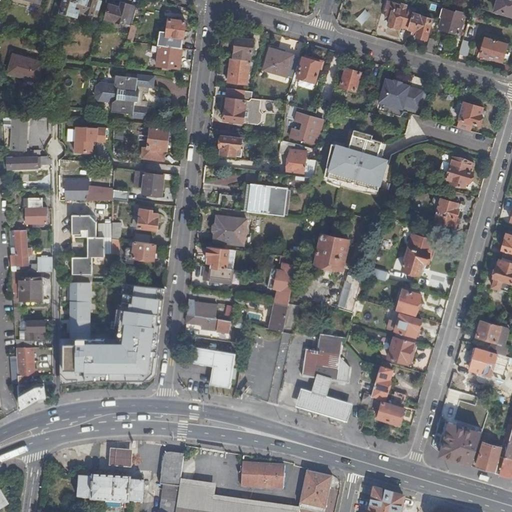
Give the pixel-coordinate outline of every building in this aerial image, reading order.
[(99,9),(101,0),(63,0),(60,12),(77,18),(79,10),(93,15),(95,9),(99,9)] [(511,0),(497,0),(494,12),(511,16),(511,0)] [(125,22),(131,24),(132,20),(137,7),(121,2),(120,4),(119,7),(110,5),(109,4),(105,18),(124,24),(125,22)] [(400,26),(409,29),(414,14),(415,9),(406,6),(406,5),(402,4),(402,5),(396,3),(396,4),(388,2),(386,10),(388,11),(386,17),(390,18),(388,25),(399,29),(400,26)] [(442,8),(436,28),(438,28),(437,34),(447,37),(448,35),(448,31),(458,34),(459,35),(463,22),(460,21),(462,12),(456,10),(455,12),(442,8)] [(414,14),(409,29),(418,32),(416,37),(427,39),(433,19),(414,14)] [(185,21),(168,19),(166,36),(171,37),(170,45),(181,46),(185,21)] [(131,24),(126,41),(131,42),(137,22),(132,20),(131,24)] [(233,58),(249,60),(250,55),(252,55),(253,40),(236,38),(235,42),(233,43),(232,49),(234,51),(233,58)] [(426,52),(433,55),(437,41),(432,39),(430,38),(426,52)] [(507,45),(485,38),(480,55),(502,62),(507,45)] [(463,40),(459,54),(467,56),(471,42),(463,40)] [(179,68),(181,48),(159,46),(157,65),(179,68)] [(294,77),(299,57),(270,48),(264,69),(293,78),(294,77)] [(44,64),(12,55),(7,75),(38,83),(44,64)] [(304,58),(299,57),(294,77),(315,83),(320,63),(312,61),(311,58),(305,56),(304,58)] [(247,84),(249,60),(233,58),(231,58),(228,82),(247,84)] [(361,73),(346,68),(340,87),(355,91),(361,73)] [(154,82),(154,77),(137,75),(137,78),(115,76),(114,85),(100,83),(96,87),(95,96),(99,101),(112,102),(111,111),(133,114),(133,117),(150,119),(151,108),(147,108),(148,102),(142,101),(143,93),(148,93),(149,87),(153,88),(154,82)] [(410,86),(402,84),(393,81),(386,79),(378,103),(403,110),(404,105),(418,109),(423,92),(409,87),(410,86)] [(252,99),(252,92),(227,88),(223,120),(258,125),(261,122),(262,114),(260,112),(261,102),(259,100),(252,99)] [(450,92),(445,92),(443,97),(446,100),(451,100),(453,95),(450,92)] [(472,124),(478,126),(482,115),(481,115),(482,111),(483,108),(464,103),(459,120),(472,124)] [(369,112),(366,123),(375,126),(379,115),(369,112)] [(316,144),(322,120),(296,113),(289,137),(316,144)] [(12,118),(11,138),(26,138),(27,119),(12,118)] [(472,124),(459,120),(457,127),(470,131),(472,124)] [(106,142),(107,129),(77,127),(76,153),(93,154),(94,141),(106,142)] [(167,150),(170,130),(151,128),(148,147),(143,146),(142,157),(164,160),(165,150),(167,150)] [(377,160),(378,156),(382,143),(382,142),(372,139),(373,135),(354,130),(349,149),(332,145),(325,177),(328,178),(378,191),(379,191),(387,163),(377,160)] [(225,148),(224,155),(239,157),(241,140),(221,137),(220,148),(225,148)] [(26,138),(11,138),(11,149),(26,150),(26,138)] [(295,144),(282,141),(280,141),(278,154),(289,155),(286,174),(260,171),(260,173),(314,180),(316,170),(303,168),(306,153),(294,151),(295,144)] [(382,143),(378,156),(382,158),(386,144),(382,143)] [(11,156),(6,156),(6,169),(40,168),(40,165),(51,165),(51,159),(49,159),(47,157),(37,157),(37,158),(11,158),(11,156)] [(475,164),(453,158),(446,179),(451,181),(450,183),(464,187),(466,181),(470,182),(473,173),(472,172),(475,164)] [(145,171),(136,170),(134,185),(143,186),(142,193),(161,195),(163,175),(145,172),(145,171)] [(260,173),(258,185),(311,192),(314,180),(260,173)] [(377,194),(378,191),(328,178),(327,182),(336,185),(346,188),(355,190),(364,192),(371,193),(377,194)] [(305,219),(309,204),(311,192),(258,185),(244,184),(241,211),(305,219)] [(89,187),(87,200),(112,200),(113,199),(113,190),(89,187)] [(129,191),(113,190),(113,199),(128,200),(129,191)] [(29,199),(29,208),(42,208),(42,199),(29,199)] [(458,203),(441,199),(435,221),(456,227),(459,220),(456,219),(459,209),(456,209),(458,203)] [(152,213),(152,208),(141,207),(141,212),(140,212),(138,227),(157,230),(158,220),(157,220),(158,214),(152,213)] [(42,208),(29,208),(26,208),(26,224),(46,224),(46,208),(42,208)] [(72,258),(72,283),(92,283),(92,257),(104,257),(104,255),(104,238),(99,238),(97,238),(97,222),(97,219),(93,216),(90,216),(90,215),(71,215),(72,238),(87,238),(87,257),(72,258)] [(247,220),(217,216),(214,242),(244,246),(247,220)] [(386,224),(380,222),(376,234),(381,236),(383,236),(386,224)] [(112,239),(119,240),(120,240),(120,223),(112,223),(112,225),(112,238),(112,239)] [(99,225),(99,238),(104,238),(112,238),(112,225),(99,225)] [(11,255),(11,266),(27,265),(27,254),(31,254),(31,246),(26,246),(26,230),(9,231),(10,239),(15,239),(16,255),(11,255)] [(348,240),(321,234),(318,249),(315,250),(314,255),(316,257),(315,264),(342,270),(348,240)] [(505,250),(503,258),(511,260),(511,235),(507,234),(502,250),(505,250)] [(135,237),(134,241),(148,243),(149,236),(135,235),(135,237)] [(154,254),(155,244),(148,243),(134,241),(134,249),(127,248),(126,257),(151,260),(152,254),(154,254)] [(379,243),(374,241),(367,264),(372,265),(379,243)] [(429,249),(411,244),(410,248),(409,248),(403,270),(419,275),(423,263),(426,264),(427,263),(429,263),(431,255),(429,254),(428,253),(429,249)] [(210,267),(232,270),(233,269),(226,268),(227,262),(233,263),(235,250),(208,247),(207,257),(212,258),(210,267)] [(270,329),(283,331),(288,304),(293,278),(295,270),(297,258),(284,256),(283,263),(281,263),(280,270),(270,268),(266,286),(278,289),(270,326),(270,329)] [(38,257),(38,272),(39,272),(52,272),(52,257),(38,257)] [(511,263),(500,260),(498,266),(497,266),(494,278),(495,278),(492,288),(511,294),(511,290),(511,263)] [(210,267),(205,266),(203,281),(232,285),(232,279),(231,279),(232,270),(210,267)] [(364,275),(388,282),(390,274),(366,267),(364,275)] [(11,271),(13,299),(20,299),(21,300),(41,300),(41,285),(41,278),(39,278),(39,272),(38,272),(11,271)] [(353,312),(357,299),(363,279),(354,277),(350,291),(344,289),(338,308),(353,312)] [(149,298),(150,287),(135,285),(132,313),(151,315),(153,299),(149,298)] [(415,315),(421,295),(403,290),(397,310),(415,315)] [(439,306),(442,298),(429,294),(427,302),(439,306)] [(188,305),(187,315),(216,319),(217,306),(194,303),(194,306),(188,305)] [(72,306),(72,329),(86,329),(86,306),(72,306)] [(236,315),(228,314),(226,320),(237,322),(238,320),(235,319),(236,315)] [(398,322),(395,331),(415,337),(418,330),(419,331),(422,320),(400,314),(398,322)] [(187,315),(186,323),(201,325),(201,328),(217,330),(217,331),(225,332),(226,320),(216,319),(187,315)] [(15,331),(16,347),(31,347),(31,340),(45,339),(45,321),(27,321),(28,331),(15,331)] [(477,337),(493,341),(505,345),(505,344),(509,329),(481,321),(477,337)] [(342,343),(344,343),(349,327),(341,326),(340,337),(320,334),(319,340),(342,343)] [(86,329),(72,329),(71,329),(71,340),(72,340),(86,340),(86,329)] [(414,344),(414,342),(395,336),(388,357),(408,363),(412,351),(414,352),(416,344),(414,344)] [(86,340),(72,340),(71,374),(86,375),(86,340)] [(334,353),(340,359),(342,343),(319,340),(317,351),(334,353)] [(490,352),(498,354),(506,356),(509,346),(505,344),(505,345),(493,341),(490,352)] [(17,367),(17,376),(26,376),(36,376),(36,370),(33,370),(32,347),(31,347),(16,347),(16,358),(23,358),(23,367),(20,367),(19,365),(17,365),(17,367)] [(236,353),(194,347),(191,363),(214,366),(211,385),(231,388),(236,353)] [(490,352),(476,348),(470,370),(491,377),(492,373),(498,375),(500,370),(494,369),(498,354),(490,352)] [(316,377),(331,379),(348,382),(350,367),(340,359),(334,353),(317,351),(306,349),(302,375),(316,377)] [(389,369),(381,367),(375,387),(387,391),(388,390),(391,381),(389,380),(390,377),(387,376),(389,369)] [(120,380),(120,391),(148,390),(149,378),(136,378),(130,377),(130,374),(122,374),(122,380),(120,380)] [(17,376),(19,410),(38,399),(45,398),(44,386),(35,387),(32,389),(31,387),(28,388),(26,376),(17,376)] [(281,402),(348,421),(353,405),(326,397),(331,379),(316,377),(311,393),(286,385),(281,402)] [(369,405),(372,397),(372,395),(364,393),(361,403),(369,405)] [(382,401),(383,400),(372,397),(369,405),(369,407),(380,410),(377,418),(399,425),(404,408),(382,401)] [(443,458),(472,466),(482,433),(449,423),(440,453),(443,458)] [(499,475),(510,478),(511,476),(511,431),(509,441),(504,458),(499,475)] [(500,456),(504,458),(509,441),(504,440),(502,448),(500,456)] [(495,471),(500,456),(502,448),(484,443),(477,466),(495,471)] [(112,449),(112,467),(135,468),(135,450),(112,449)] [(180,483),(184,455),(169,453),(167,453),(165,454),(164,456),(163,458),(160,485),(163,485),(159,511),(175,511),(178,495),(180,483)] [(495,473),(499,475),(504,458),(500,456),(495,471),(495,473)] [(241,464),(240,490),(283,493),(285,466),(241,464)] [(324,511),(332,477),(306,472),(298,508),(316,511),(324,511)] [(129,504),(129,502),(142,502),(144,481),(130,480),(130,479),(91,476),(91,478),(78,477),(77,498),(90,499),(90,501),(129,504)] [(217,489),(180,483),(178,495),(215,500),(217,489)] [(401,511),(404,497),(374,488),(368,511),(401,511)] [(0,510),(8,505),(0,490),(0,510)] [(222,511),(224,501),(215,500),(178,495),(175,511),(222,511)] [(256,511),(257,506),(224,501),(222,511),(256,511)]
